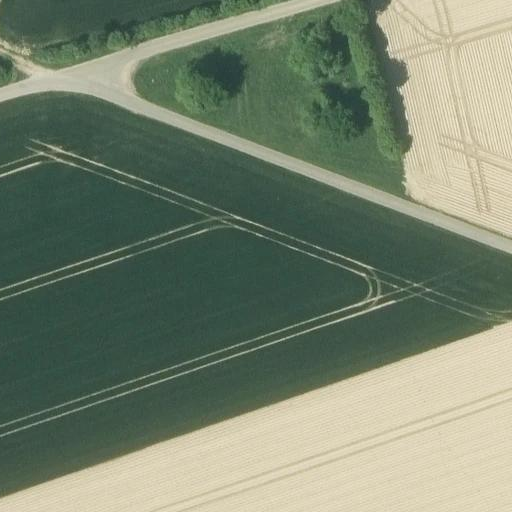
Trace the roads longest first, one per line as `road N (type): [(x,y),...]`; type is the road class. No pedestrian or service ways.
road 1 (unclassified): [(59,78),(511,251)]
road 2 (unclassified): [(59,78),(321,0)]
